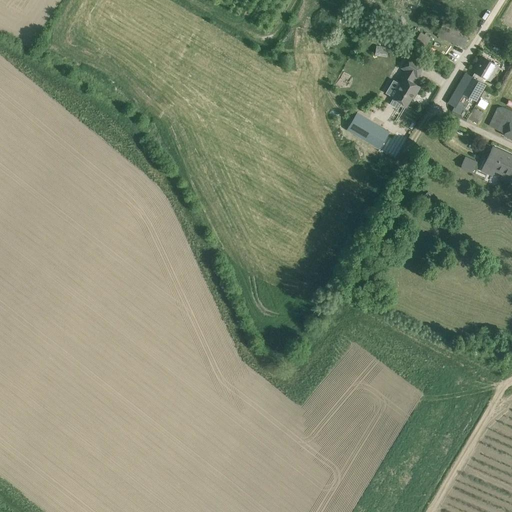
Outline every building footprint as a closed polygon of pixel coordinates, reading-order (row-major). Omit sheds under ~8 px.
[(434,29),(439,18),(430,14),(425,25),(434,29)] [(471,32),(461,28),(444,20),(437,35),(464,47),(471,32)] [(420,32),(415,43),(425,48),(430,37),(420,32)] [(390,56),(390,45),(377,45),(377,55),(390,56)] [(417,77),(424,65),(409,56),(402,67),(406,70),(399,82),(401,83),(393,97),(407,105),(414,93),(416,94),(420,87),(409,80),(413,74),(417,77)] [(495,63),(492,62),(484,57),(472,76),(466,73),(449,102),(455,106),(451,112),(467,121),(468,118),(475,108),(487,86),(484,83),(487,78),(490,80),(494,74),(490,71),(495,63)] [(482,98),(479,105),(487,108),(489,101),(482,98)] [(511,111),(508,109),(502,107),(497,108),(489,126),(505,133),(504,134),(511,138),(511,111)] [(379,147),(387,133),(364,120),(365,118),(358,113),(348,129),(379,147)] [(511,184),(511,154),(493,146),(482,170),(494,176),(496,170),(503,173),(500,179),(511,184)] [(461,174),(469,178),(474,167),(467,163),(461,174)]
